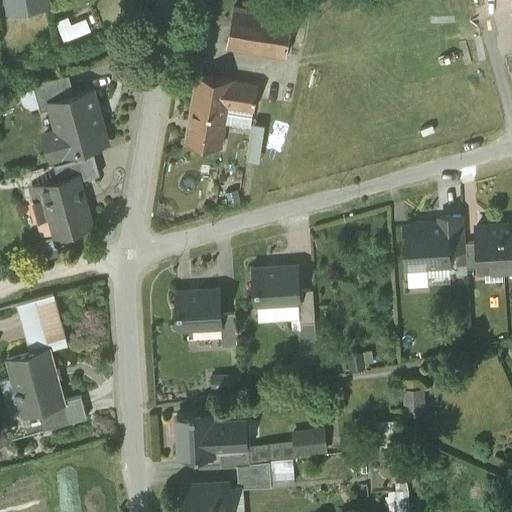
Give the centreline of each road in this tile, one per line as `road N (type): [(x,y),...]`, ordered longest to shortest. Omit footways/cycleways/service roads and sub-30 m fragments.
road 1 (residential): [(131,252),(511,148)]
road 2 (residential): [(131,252),(135,511)]
road 3 (residential): [(173,0),(131,252)]
road 4 (track): [(131,252),(0,287)]
